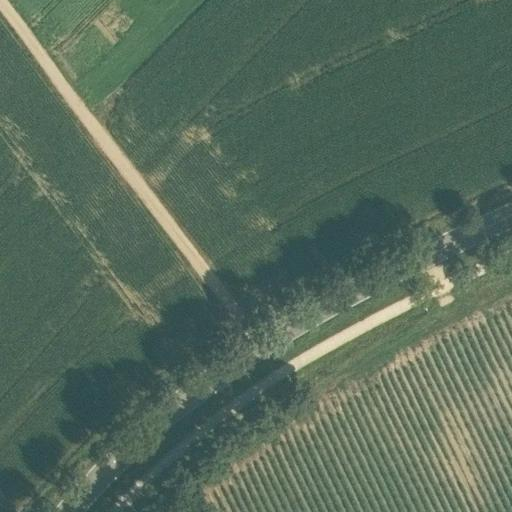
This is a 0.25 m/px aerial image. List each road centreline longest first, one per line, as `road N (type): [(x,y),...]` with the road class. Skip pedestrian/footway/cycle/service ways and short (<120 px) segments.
road 1 (secondary): [(67,511),(147,428),(263,345),(511,215)]
road 2 (track): [(10,0),(281,371)]
